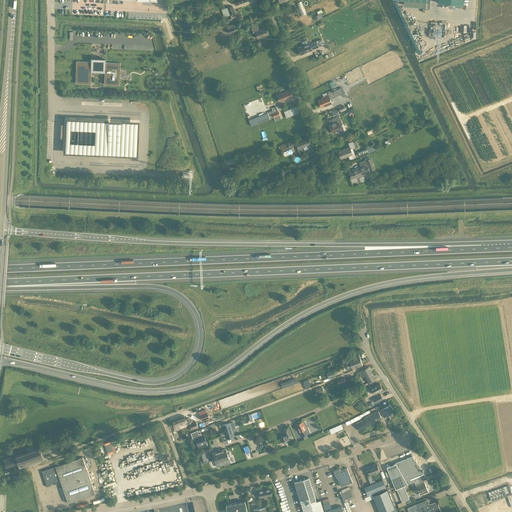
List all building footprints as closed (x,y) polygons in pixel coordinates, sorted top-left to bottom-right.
[(232,6),(221,10),(224,17),(235,13),(232,6)] [(191,37),(195,35),(194,32),(191,33),(187,22),(184,23),(188,30),(183,32),(184,35),(189,33),(191,37)] [(236,32),(234,27),(233,24),(227,26),(229,34),(236,32)] [(254,38),(267,35),(265,27),(259,28),(258,24),(251,26),(254,38)] [(312,50),(319,47),(318,47),(323,45),(321,39),(316,41),(309,43),(297,48),(300,55),(312,50)] [(120,70),(120,63),(106,62),(106,60),(98,59),(91,59),(91,62),(76,61),(75,83),(91,84),(91,72),(104,73),(104,84),(120,85),(120,70)] [(327,93),(328,95),(321,98),(321,99),(318,100),(320,107),(324,106),(325,107),(332,104),(329,97),(331,97),(332,98),(341,94),(339,88),(327,93)] [(290,89),(275,94),(278,102),(293,97),(290,89)] [(297,110),(294,104),(279,110),(281,117),(297,110)] [(270,119),(280,115),(276,106),(271,108),(272,111),(267,113),(270,119)] [(333,123),(328,125),(331,132),(332,133),(333,133),(335,132),(335,131),(335,130),(338,129),(339,133),(344,131),(341,125),(342,124),(339,116),(331,119),(333,123)] [(99,145),(100,129),(83,128),(68,127),(67,144),(99,145)] [(312,147),(311,145),(308,137),(296,141),(295,139),(286,142),(287,142),(280,145),(282,151),(289,148),(289,149),(297,146),(298,150),(303,148),(304,150),(312,147)] [(350,160),(356,158),(352,148),(358,146),(360,145),(358,141),(356,142),(349,144),(350,147),(338,152),(340,159),(348,156),(350,160)] [(368,148),(357,152),(359,157),(369,153),(368,148)] [(232,157),(223,161),(225,165),(234,162),(232,157)] [(359,163),(360,167),(348,171),(351,179),(370,172),(369,172),(370,171),(370,172),(375,169),(371,157),(364,159),(365,161),(359,163)] [(350,363),(360,360),(359,355),(348,359),(350,363)] [(362,365),(360,360),(350,363),(350,364),(345,365),(347,370),(352,369),(362,365)] [(329,371),(334,369),(337,367),(335,363),(333,364),(327,366),(329,371)] [(364,376),(368,383),(375,379),(368,366),(365,368),(358,372),(361,377),(364,376)] [(327,378),(328,377),(334,375),(332,371),(326,373),(325,373),(321,375),(323,379),(324,382),(329,380),(327,378)] [(296,377),(285,382),(286,386),(298,382),(296,377)] [(370,388),(373,394),(382,389),(379,383),(370,388)] [(317,395),(323,393),(321,387),(315,390),(317,395)] [(383,399),(381,394),(373,398),(375,403),(383,399)] [(396,414),(390,404),(380,410),(384,417),(388,415),(390,418),(392,418),(396,416),(396,414)] [(206,411),(199,414),(202,421),(209,418),(206,411)] [(359,431),(377,421),(382,419),(378,411),(364,418),(364,419),(356,423),(359,431)] [(187,425),(186,422),(184,416),(172,420),(175,426),(176,429),(187,425)] [(302,421),(296,424),(299,432),(300,432),(303,436),(307,435),(304,430),(306,429),(302,421)] [(188,424),(190,430),(197,427),(195,422),(188,424)] [(223,441),(227,440),(227,438),(234,436),(230,423),(222,425),(224,432),(221,433),(223,441)] [(281,436),(283,442),(293,438),(289,427),(283,430),(285,435),(281,436)] [(197,430),(190,433),(193,439),(195,439),(198,445),(206,442),(204,435),(201,436),(200,433),(199,434),(197,430)] [(34,445),(26,448),(27,452),(16,455),(19,462),(21,468),(44,460),(42,454),(52,451),(49,444),(36,449),(34,445)] [(7,467),(19,462),(16,455),(27,452),(26,448),(10,453),(11,457),(4,459),(7,467)] [(221,449),(219,450),(223,465),(230,463),(228,456),(230,456),(229,453),(227,453),(226,449),(222,450),(221,449)] [(217,467),(223,465),(219,450),(216,451),(216,452),(212,453),(214,458),(212,458),(212,461),(215,460),(217,467)] [(414,482),(423,478),(425,477),(421,468),(420,468),(418,464),(417,464),(415,460),(414,460),(413,456),(396,463),(386,467),(395,489),(396,489),(402,502),(409,499),(404,486),(414,482)] [(51,485),(51,483),(60,480),(68,503),(95,493),(83,457),(55,466),(42,471),(47,486),(51,485)] [(368,477),(371,476),(370,475),(379,471),(376,463),(376,464),(372,466),(372,465),(373,467),(370,467),(370,466),(367,468),(367,467),(366,467),(368,473),(367,473),(368,477)] [(336,478),(337,477),(341,486),(352,482),(347,468),(340,471),(339,467),(333,470),(336,478)] [(22,473),(12,477),(14,482),(23,478),(22,473)] [(316,501),(308,477),(294,482),(303,511),(323,511),(320,500),(316,501)] [(423,478),(414,482),(416,486),(419,495),(428,491),(424,482),(423,478)] [(383,479),(364,487),(367,494),(386,487),(383,479)] [(511,506),(511,495),(511,494),(508,485),(488,492),(491,501),(507,496),(511,507),(511,506)] [(343,502),(354,498),(348,486),(338,491),(343,502)] [(268,497),(267,496),(271,495),(270,488),(258,490),(259,497),(263,497),(263,498),(268,497)] [(387,490),(373,495),(379,511),(384,511),(394,508),(387,490)] [(427,500),(411,506),(407,508),(408,511),(441,511),(437,501),(430,504),(428,503),(429,501),(427,500)] [(247,511),(245,501),(226,505),(226,511),(247,511)]
